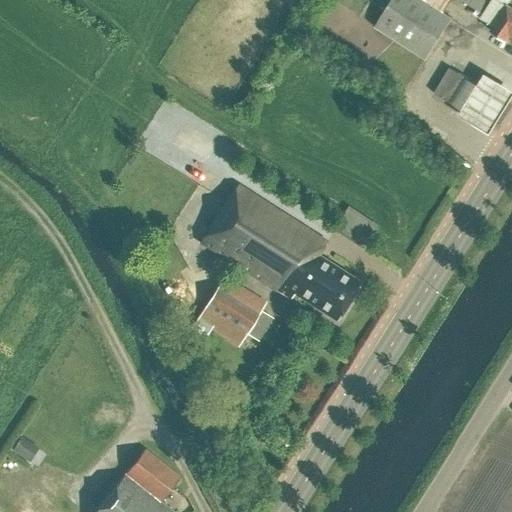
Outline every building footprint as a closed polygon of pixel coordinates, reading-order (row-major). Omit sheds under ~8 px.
[(425,60),(452,18),(423,0),(391,0),(384,12),(374,27),(425,60)] [(461,0),(482,13),(490,0),(425,0),(446,13),(454,0),(461,0)] [(511,36),(511,8),(507,5),(510,0),(491,0),(480,18),(493,26),(489,31),(506,41),(509,35),(511,36)] [(459,7),(449,31),(461,36),(470,12),(459,7)] [(480,38),(474,49),(497,62),(503,52),(480,38)] [(448,103),(463,77),(449,69),(434,94),(448,103)] [(511,97),(511,93),(483,75),(477,87),(464,79),(449,103),(461,112),(458,117),(488,135),(511,97)] [(174,164),(169,162),(179,142),(119,112),(101,147),(166,180),(174,164)] [(336,321),(360,283),(318,256),(327,241),(237,183),(198,243),(274,291),(275,290),(289,299),(292,294),(336,321)] [(202,312),(244,338),(265,303),(224,277),(202,312)] [(29,442),(20,435),(10,450),(20,456),(29,442)] [(172,511),(160,502),(179,477),(144,449),(93,511),(172,511)]
